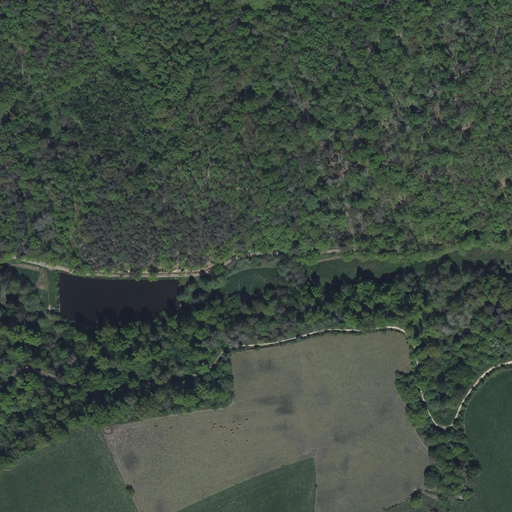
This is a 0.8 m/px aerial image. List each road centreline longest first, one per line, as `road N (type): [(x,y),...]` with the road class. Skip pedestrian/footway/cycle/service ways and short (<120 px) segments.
road 1 (track): [(0,389),(25,364),(104,390),(201,372),(235,346),(325,328),(396,325),(414,339),(431,421),(447,426),(486,371),(511,360)]
road 2 (track): [(511,231),(424,247),(263,252),(195,274),(99,275),(0,254)]
